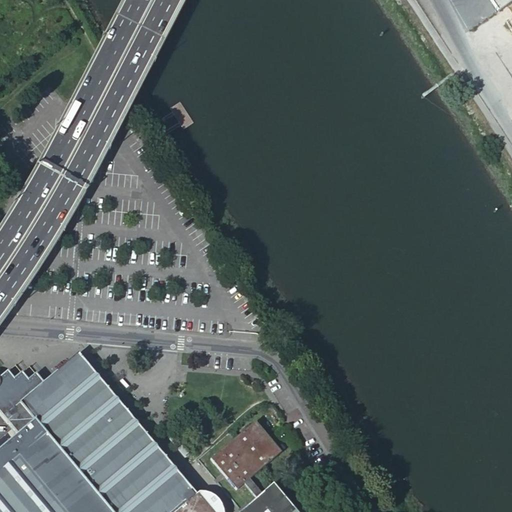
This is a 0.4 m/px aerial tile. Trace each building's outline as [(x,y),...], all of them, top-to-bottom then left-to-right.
[(511,0),(489,0),(498,12),(511,0)] [(224,511),(220,502),(209,492),(203,493),(198,493),(79,355),(45,383),(38,374),(30,382),(22,373),(16,379),(4,388),(0,391),(0,410),(18,434),(5,445),(40,486),(20,502),(0,478),(0,511),(292,511),(272,487),(261,495),(256,500),(241,511),(224,511)] [(8,372),(4,388),(16,379),(9,372),(8,372)] [(243,485),(247,482),(249,480),(277,457),(252,427),(222,452),(211,461),(236,491),(243,485)] [(40,486),(5,445),(0,449),(0,478),(20,502),(40,486)] [(261,495),(255,488),(249,480),(247,482),(243,485),(256,500),(261,495)]
